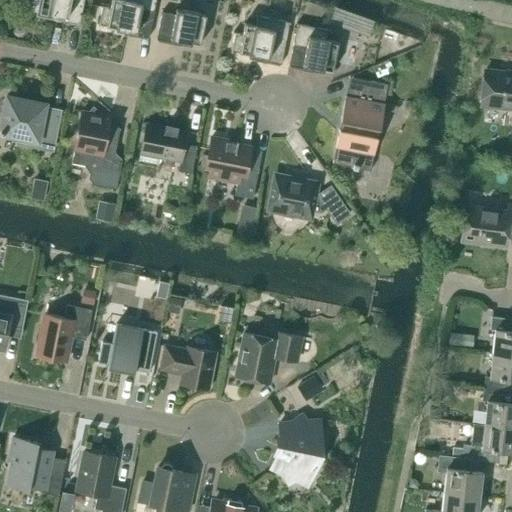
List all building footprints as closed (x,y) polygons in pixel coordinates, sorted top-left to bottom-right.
[(65,19),(80,22),(84,0),(31,0),(29,10),(66,18),(65,19)] [(102,7),(99,25),(100,26),(100,24),(107,26),(106,27),(108,27),(108,26),(136,31),(135,35),(149,37),(156,0),(111,0),(110,7),(101,5),(101,7),(102,7)] [(176,14),(163,11),(157,39),(172,42),(172,39),(201,45),(207,15),(177,9),(176,14)] [(348,28),(351,16),(336,13),(333,25),(348,28)] [(232,52),(233,51),(239,52),(239,53),(240,54),(241,53),(268,58),(267,61),(282,64),(290,22),(257,15),(256,16),(258,17),(256,25),(246,22),(243,33),(234,31),(234,33),(235,33),(231,52),(232,52)] [(297,23),(297,25),(298,25),(289,65),(304,68),(304,65),(333,71),(339,41),(328,39),(330,31),(331,32),(332,30),(297,23)] [(511,107),(511,72),(486,69),(482,104),(511,107)] [(373,81),(371,94),(385,97),(388,84),(373,81)] [(7,96),(0,133),(19,137),(18,143),(52,150),(60,110),(45,107),(45,103),(7,96)] [(346,96),(333,162),(353,166),(353,168),(357,169),(358,167),(371,170),(384,103),(346,96)] [(88,112),(82,111),(72,162),(85,165),(90,171),(88,178),(94,185),(116,189),(122,159),(115,153),(120,127),(108,125),(110,116),(103,115),(94,106),(88,112)] [(166,125),(166,127),(146,123),(139,161),(158,165),(160,157),(180,161),(178,170),(192,173),(197,145),(184,143),(186,131),(176,129),(177,127),(166,125)] [(237,182),(235,195),(253,198),(258,170),(247,168),(251,146),(238,143),(238,141),(236,140),(236,141),(212,136),(208,155),(202,154),(200,164),(206,165),(206,166),(211,167),(209,176),(237,182)] [(317,183),(302,180),(300,177),(294,176),(291,178),(276,175),(269,209),(310,217),(312,209),(321,211),(326,207),(337,222),(349,214),(331,187),(319,195),(315,194),(317,183)] [(30,197),(44,200),(48,181),(34,178),(30,197)] [(100,200),(97,216),(111,219),(114,203),(100,200)] [(511,227),(511,204),(509,204),(508,212),(490,210),(491,208),(466,205),(461,240),(507,246),(510,227),(511,227)] [(242,205),(240,215),(254,218),(256,208),(242,205)] [(169,283),(160,281),(157,296),(166,298),(169,283)] [(84,289),(81,302),(94,305),(96,291),(84,289)] [(0,347),(3,349),(7,328),(21,331),(27,301),(0,294),(0,347)] [(170,297),(167,312),(178,314),(182,299),(170,297)] [(67,305),(64,317),(45,313),(37,355),(66,361),(71,337),(86,340),(92,310),(67,305)] [(511,318),(511,319),(492,316),(490,329),(495,329),(493,353),(511,354),(511,318)] [(112,343),(102,341),(98,363),(149,372),(157,331),(116,323),(112,343)] [(462,333),(450,331),(448,345),(460,346),(462,333)] [(244,333),(236,376),(269,383),(274,357),(296,361),(302,336),(278,332),(276,339),(244,333)] [(187,349),(164,344),(159,369),(182,374),(180,383),(209,389),(216,352),(187,346),(187,349)] [(490,375),(485,375),(484,388),(503,391),(504,379),(511,379),(511,354),(493,353),(492,353),(490,375)] [(305,395),(321,386),(315,375),(299,385),(305,395)] [(487,400),(484,425),(511,428),(511,391),(503,391),(484,388),(482,400),(487,400)] [(289,483),(295,479),(308,485),(323,454),(320,419),(307,420),(302,414),(287,421),(280,422),(282,446),(271,468),(282,473),(289,483)] [(511,451),(511,428),(484,425),(474,424),(471,445),(463,444),(462,452),(455,451),(455,455),(472,457),(472,458),(472,459),(479,459),(498,462),(499,450),(511,451)] [(37,442),(5,435),(5,437),(13,439),(9,459),(12,460),(7,483),(28,487),(28,485),(41,487),(40,492),(59,495),(66,457),(65,459),(52,456),(53,451),(36,448),(37,442)] [(84,451),(76,489),(98,494),(95,509),(102,510),(101,511),(121,511),(126,488),(110,485),(116,458),(84,451)] [(479,459),(472,459),(472,458),(439,454),(437,471),(446,472),(444,491),(480,495),(482,471),(477,471),(479,459)] [(142,478),(137,500),(151,503),(165,506),(163,511),(186,511),(194,474),(172,469),(172,468),(172,466),(171,465),(170,464),(169,464),(168,463),(167,463),(165,464),(164,464),(163,465),(162,466),(162,467),(159,466),(155,481),(142,478)] [(477,511),(480,495),(444,491),(442,511),(426,509),(425,511),(477,511)] [(217,500),(213,501),(212,501),(211,506),(209,511),(254,511),(255,510),(254,509),(252,507),(245,505),(242,507),(226,504),(224,501),(217,500)]
